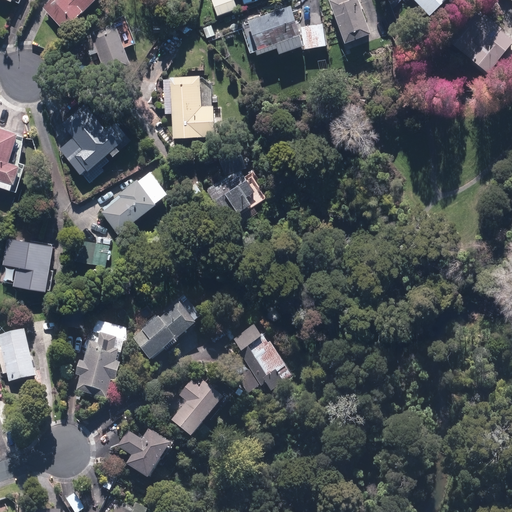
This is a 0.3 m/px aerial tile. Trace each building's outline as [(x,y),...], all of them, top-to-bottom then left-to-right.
[(63,32),(98,0),(97,0),(54,0),(43,10),(63,32)] [(237,11),(234,0),(212,0),(217,16),(229,13),(237,11)] [(371,35),(358,0),(329,0),(345,45),(371,35)] [(412,0),(429,18),(449,0),(412,0)] [(277,49),(279,56),(304,47),(290,8),(247,22),(258,55),(277,49)] [(487,75),(511,45),(511,40),(478,11),(471,19),(467,16),(446,41),(487,75)] [(230,15),(218,19),(221,29),(233,25),(230,15)] [(127,20),(116,24),(90,34),(104,70),(130,61),(125,48),(136,44),(127,20)] [(302,29),(305,50),(327,46),(324,25),(302,29)] [(214,136),(213,106),(202,106),(201,77),(171,78),(173,138),(214,136)] [(104,158),(110,153),(113,157),(128,145),(120,136),(107,119),(100,125),(83,105),(61,123),(74,139),(60,150),(89,186),(107,172),(102,167),(108,162),(104,158)] [(25,166),(20,164),(23,138),(19,136),(19,134),(0,128),(0,188),(16,193),(25,166)] [(263,199),(247,168),(239,152),(220,162),(228,178),(207,188),(214,202),(226,196),(235,213),(263,199)] [(148,171),(117,195),(120,199),(101,214),(118,235),(167,196),(148,171)] [(6,238),(2,266),(5,267),(3,279),(14,281),(13,288),(47,293),(54,246),(6,238)] [(77,241),(73,263),(105,267),(108,246),(77,241)] [(152,363),(196,326),(179,306),(135,343),(152,363)] [(64,309),(63,331),(83,332),(85,310),(64,309)] [(261,389),(258,384),(263,381),(271,394),(292,382),(276,354),(259,325),(233,341),(250,371),(237,378),(248,397),(261,389)] [(0,360),(4,376),(7,376),(10,385),(38,378),(27,334),(0,340),(0,345),(2,353),(0,353),(0,360)] [(76,379),(81,380),(78,396),(106,403),(112,382),(115,382),(119,366),(116,365),(121,343),(93,336),(86,364),(81,363),(76,379)] [(179,397),(186,403),(171,423),(191,438),(222,397),(203,382),(200,386),(192,380),(179,397)] [(116,449),(131,459),(126,467),(150,483),(173,448),(149,432),(143,442),(128,432),(116,449)] [(118,481),(110,477),(103,489),(111,493),(118,481)] [(76,493),(66,498),(73,511),(82,511),(86,510),(76,493)]
